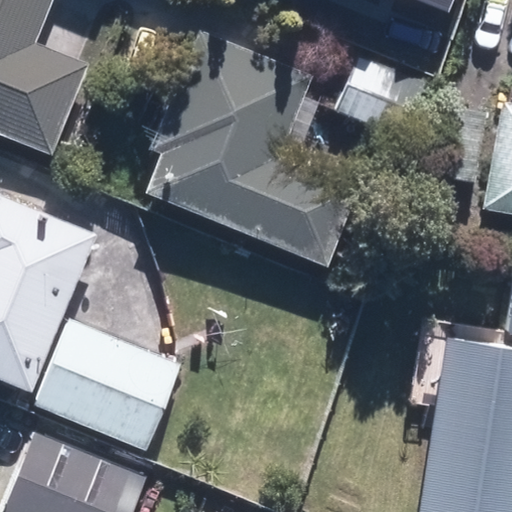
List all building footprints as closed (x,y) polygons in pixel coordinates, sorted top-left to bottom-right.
[(86,61),(34,40),(49,0),(0,0),(0,132),(49,152),(86,61)] [(417,0),(449,13),(454,0),(417,0)] [(308,74),(193,26),(142,145),(156,151),(141,186),(323,263),(355,188),(274,154),(308,74)] [(409,75),(351,51),(329,104),(387,128),(409,75)] [(511,101),(494,98),(475,205),(511,211),(511,101)] [(0,377),(25,387),(87,229),(0,195),(0,377)] [(511,266),(503,330),(511,330),(511,266)] [(177,360),(66,316),(31,403),(142,447),(177,360)] [(511,511),(511,343),(440,332),(410,511),(511,511)] [(15,469),(0,504),(0,511),(127,511),(143,476),(61,442),(44,481),(15,469)]
